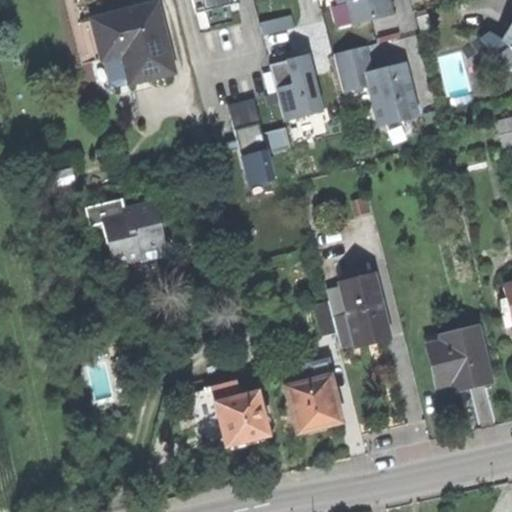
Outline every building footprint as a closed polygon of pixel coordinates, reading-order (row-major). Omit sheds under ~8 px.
[(191,0),(195,15),(206,12),(209,27),(232,22),(228,6),(238,4),(237,0),(191,0)] [(347,2),(353,25),(392,16),(388,0),(336,0),(338,4),(347,2)] [(130,11),(92,20),(99,47),(120,42),(123,55),(130,83),(172,73),(156,5),(130,11)] [(416,9),(421,30),(433,28),(428,6),(416,9)] [(260,24),(263,36),(291,29),(288,17),(260,24)] [(511,49),(511,24),(501,43),(505,45),(511,48),(511,49)] [(102,60),(123,55),(120,42),(99,47),(102,60)] [(507,74),(511,68),(511,49),(511,48),(505,45),(492,55),(507,74)] [(334,55),(343,93),(368,87),(378,127),(417,117),(404,65),(380,70),(371,73),(364,47),(334,55)] [(291,60),(270,65),(283,122),(321,112),(307,56),(291,60)] [(252,100),(228,106),(234,132),(236,140),(225,143),(228,152),(238,150),(247,187),(272,181),(266,155),(289,149),(284,128),(260,134),(252,100)] [(511,116),(502,118),(508,144),(511,142),(511,116)] [(353,201),(356,215),(370,212),(367,198),(353,201)] [(103,223),(109,245),(115,244),(119,262),(140,256),(142,256),(140,247),(165,241),(157,209),(146,212),(137,207),(123,211),(125,218),(103,223)] [(104,272),(121,268),(119,262),(115,244),(109,245),(103,223),(92,226),(104,272)] [(169,255),(165,241),(140,247),(142,256),(140,256),(141,263),(169,255)] [(141,263),(140,256),(119,262),(121,268),(131,265),(141,263)] [(338,275),(341,284),(375,276),(372,267),(338,275)] [(348,315),(356,345),(372,341),(390,337),(375,276),(341,284),(342,289),(348,315)] [(330,302),(334,319),(348,315),(342,289),(328,292),(330,302)] [(321,336),(337,332),(334,319),(330,302),(314,306),(321,336)] [(341,349),(356,345),(348,315),(334,319),(337,332),(341,349)] [(467,378),(469,387),(478,385),(490,382),(477,329),(441,338),(443,344),(429,347),(439,384),(452,381),(467,378)] [(313,366),(317,381),(331,378),(327,362),(313,366)] [(287,389),(299,435),(321,429),(343,424),(331,378),(317,381),(287,389)] [(455,391),(469,387),(467,378),(452,381),(455,391)] [(242,382),(217,388),(220,403),(245,397),(242,382)] [(210,452),(231,447),(220,403),(217,388),(195,394),(210,452)] [(220,403),(231,447),(255,441),(274,436),(270,423),(267,408),(263,392),(245,397),(220,403)] [(274,406),(267,408),(270,423),(278,421),(274,406)]
